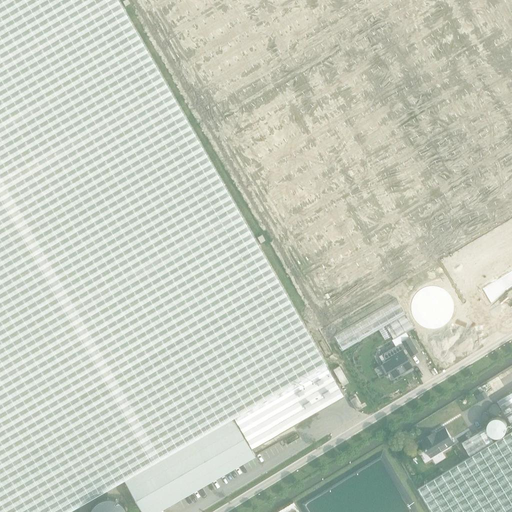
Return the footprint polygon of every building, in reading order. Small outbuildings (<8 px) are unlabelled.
[(0,0),(0,511),(66,511),(123,480),(234,417),(251,448),(343,395),(118,0),(0,0)] [(511,0),(132,0),(323,327),(437,260),(511,216),(511,0)] [(511,216),(437,260),(462,302),(511,272),(511,216)] [(334,335),(342,350),(385,325),(393,339),(413,327),(396,299),(334,335)] [(319,334),(314,337),(318,345),(324,341),(319,334)] [(417,351),(409,337),(402,341),(402,342),(384,353),(383,358),(385,362),(382,364),(391,379),(400,374),(399,371),(403,369),(404,369),(411,365),(405,355),(408,353),(410,355),(417,351)] [(327,358),(332,356),(326,345),(321,348),(327,358)] [(339,366),(333,370),(342,386),(348,382),(339,366)] [(511,392),(498,401),(511,424),(511,392)] [(479,393),(472,398),(475,403),(483,398),(479,393)] [(361,408),(361,407),(355,397),(350,400),(356,411),(358,410),(361,408)] [(234,417),(123,480),(141,511),(157,511),(255,456),(251,448),(234,417)] [(511,511),(511,430),(494,442),(486,428),(471,437),(456,446),(464,460),(418,488),(433,511),(511,511)] [(432,456),(454,443),(445,428),(437,433),(436,431),(422,439),(423,441),(422,442),(426,449),(428,449),(432,456)]
